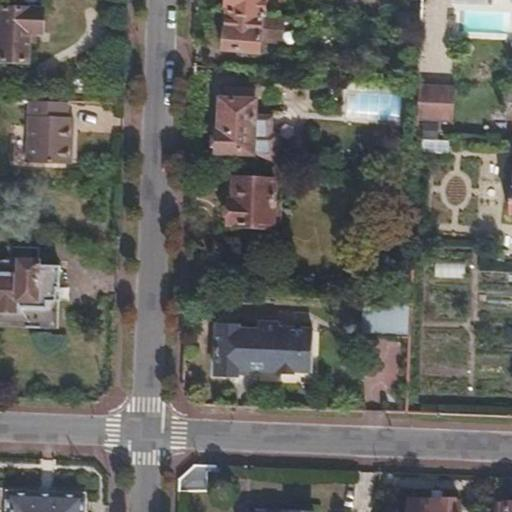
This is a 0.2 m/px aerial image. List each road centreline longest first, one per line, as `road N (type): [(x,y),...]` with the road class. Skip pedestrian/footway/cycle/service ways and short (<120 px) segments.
road 1 (residential): [(147,429),(162,0)]
road 2 (residential): [(147,429),(511,448)]
road 3 (residential): [(0,425),(147,429)]
